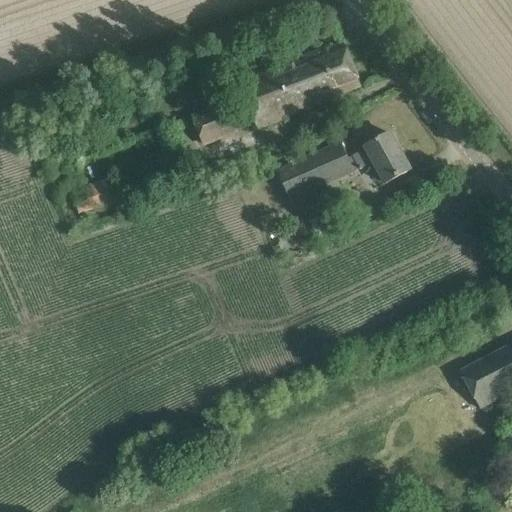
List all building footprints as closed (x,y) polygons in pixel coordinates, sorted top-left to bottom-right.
[(319,50),(276,67),(296,115),(339,98),(338,96),(360,87),(343,44),(320,53),(319,50)] [(221,59),(209,65),(214,76),(226,71),(221,59)] [(296,115),(277,71),(261,77),(260,74),(240,82),(259,129),(296,115)] [(237,132),(226,103),(193,116),(204,145),(237,132)] [(411,171),(390,134),(365,147),(366,150),(353,157),(361,172),(375,164),(386,184),(411,171)] [(354,174),(340,144),(276,172),(292,202),(354,174)] [(228,171),(208,179),(209,183),(212,190),(232,182),(229,175),(228,171)] [(122,202),(114,177),(70,191),(78,216),(122,202)] [(325,215),(315,219),(321,232),(331,228),(330,225),(345,218),(351,232),(368,225),(361,209),(345,216),(342,211),(326,218),(325,215)] [(481,410),(511,393),(511,345),(462,373),(481,410)] [(511,430),(498,437),(511,466),(511,430)]
